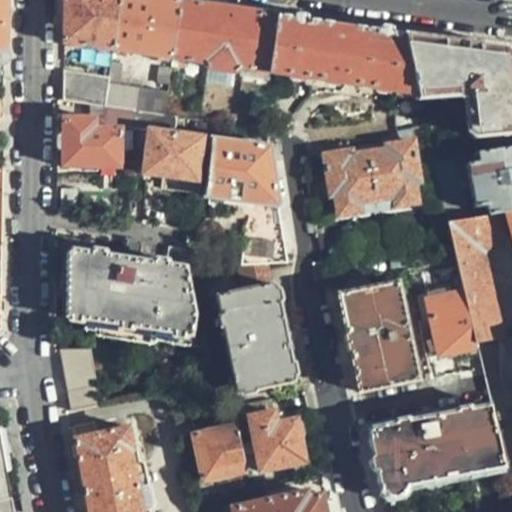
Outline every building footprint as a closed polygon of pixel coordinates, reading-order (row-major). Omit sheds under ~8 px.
[(62,0),(62,43),(109,50),(118,0),(62,0)] [(166,0),(118,0),(109,50),(168,60),(169,60),(179,2),(166,0)] [(267,73),(275,15),(179,2),(169,60),(200,63),(207,69),(233,72),(236,69),(267,73)] [(403,33),(275,15),(267,73),(316,80),(336,83),(414,94),(403,33)] [(414,94),(415,102),(459,96),(469,86),(474,92),(464,101),(465,131),(473,139),(511,135),(511,54),(504,47),(403,33),(414,94)] [(107,65),(108,67),(106,76),(103,106),(131,111),(161,115),(163,92),(116,86),(118,66),(107,65)] [(165,85),(167,69),(156,67),(154,84),(165,85)] [(61,70),(61,102),(88,106),(103,106),(106,76),(61,70)] [(119,130),(130,131),(130,128),(131,111),(103,106),(88,106),(88,118),(61,118),(60,167),(117,168),(119,130)] [(131,111),(130,128),(140,129),(146,125),(170,128),(172,116),(161,115),(131,111)] [(194,181),(200,137),(146,130),(141,175),(194,181)] [(236,265),(265,264),(285,263),(267,147),(210,140),(203,196),(246,201),(236,265)] [(414,201),(412,182),(417,181),(410,142),(384,146),(385,151),(350,156),(349,151),(323,155),(329,194),(333,194),(336,214),(414,201)] [(488,214),(511,210),(511,147),(472,153),(473,163),(466,164),(472,207),(486,206),(488,214)] [(58,212),(75,215),(75,190),(59,189),(58,212)] [(511,210),(488,214),(446,222),(455,262),(462,292),(474,345),(498,341),(501,340),(482,253),(511,233),(511,210)] [(149,245),(134,242),(132,259),(148,262),(149,245)] [(182,270),(191,270),(192,250),(165,247),(163,271),(148,268),(148,262),(132,259),(71,250),(64,256),(65,317),(84,320),(84,328),(93,330),(98,336),(150,343),(153,339),(164,341),(164,342),(188,345),(192,313),(182,270)] [(268,284),(265,264),(236,265),(242,291),(214,297),(235,395),(290,383),(293,379),(275,291),(273,288),(268,284)] [(366,276),(334,282),(358,393),(417,381),(397,284),(368,289),(366,276)] [(425,360),(475,349),(474,345),(462,292),(426,299),(432,330),(420,333),(425,360)] [(474,345),(475,349),(480,368),(488,406),(502,470),(506,488),(511,487),(511,402),(507,403),(500,369),(498,341),(474,345)] [(69,410),(98,404),(85,343),(58,348),(69,410)] [(268,399),(229,407),(232,424),(235,424),(246,421),(256,471),(302,461),(293,420),(273,423),(268,399)] [(502,470),(488,406),(479,408),(471,401),(458,403),(457,412),(370,427),(367,432),(379,492),(384,495),(402,491),(404,486),(502,470)] [(149,511),(152,507),(143,464),(135,457),(134,445),(130,446),(125,426),(95,431),(93,420),(70,425),(86,511),(149,511)] [(235,424),(232,424),(190,433),(200,480),(244,471),(235,424)] [(0,511),(11,511),(4,472),(1,472),(0,468),(0,511)] [(321,511),(318,494),(305,497),(304,491),(229,507),(229,511),(321,511)]
